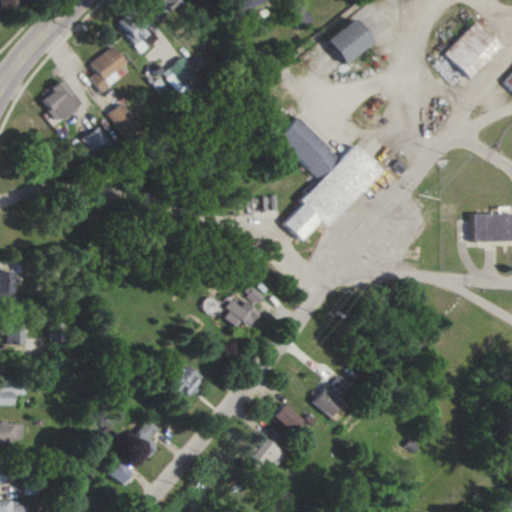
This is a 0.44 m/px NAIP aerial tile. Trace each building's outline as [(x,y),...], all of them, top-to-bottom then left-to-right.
[(0,0),(0,12),(16,12),(15,0),(0,0)] [(150,0),(157,8),(168,0),(150,0)] [(224,0),(223,0),(231,22),(251,14),(248,7),(262,2),(260,0),(224,0)] [(321,41),(339,63),(367,41),(348,18),(321,41)] [(464,78),(495,46),(469,21),(438,53),(464,78)] [(85,77),(97,92),(115,77),(111,73),(122,64),(107,46),(85,64),(91,72),(85,77)] [(158,72),(174,92),(194,75),(178,56),(158,72)] [(511,67),(499,80),(511,94),(511,67)] [(52,121),(76,104),(59,81),(35,98),(52,121)] [(133,125),(118,102),(102,113),(118,136),(133,125)] [(375,172),(348,145),(334,160),(293,117),(271,139),(312,181),(293,200),(296,205),(277,223),(295,241),(313,221),(320,228),(375,172)] [(82,153),(103,143),(96,127),(75,137),(82,153)] [(465,214),(466,241),(506,241),(506,213),(465,214)] [(254,295),(243,286),(236,295),(247,304),(254,295)] [(231,321),(238,327),(250,312),(235,300),(230,307),(223,301),(211,316),(226,327),(231,321)] [(0,343),(14,343),(14,321),(0,321),(0,343)] [(195,377),(178,365),(174,371),(165,364),(157,375),(164,380),(157,389),(169,398),(173,391),(181,396),(195,377)] [(350,390),(332,374),(306,402),(324,418),(350,390)] [(0,405),(1,405),(2,394),(14,394),(14,381),(0,380),(0,405)] [(263,416),(281,432),(292,418),(274,403),(263,416)] [(149,429),(141,420),(121,440),(138,458),(148,448),(139,438),(149,429)] [(0,423),(0,441),(13,442),(14,423),(0,423)] [(263,471),(276,451),(255,437),(242,457),(263,471)] [(113,486),(123,476),(104,456),(94,466),(113,486)] [(0,511),(12,511),(13,500),(0,499),(0,511)]
